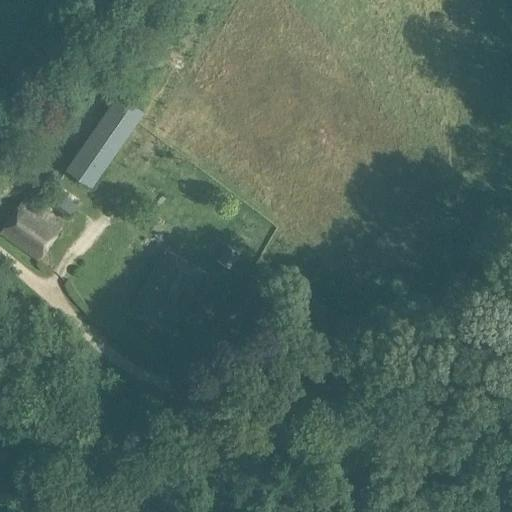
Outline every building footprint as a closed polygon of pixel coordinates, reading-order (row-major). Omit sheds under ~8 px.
[(119,94),(87,141),(113,159),(145,113),(119,94)] [(55,188),(45,201),(68,219),(78,205),(55,188)] [(23,198),(0,229),(0,233),(38,262),(63,228),(23,198)] [(228,245),(219,262),(230,268),(239,251),(228,245)] [(165,247),(129,308),(170,333),(206,272),(165,247)]
